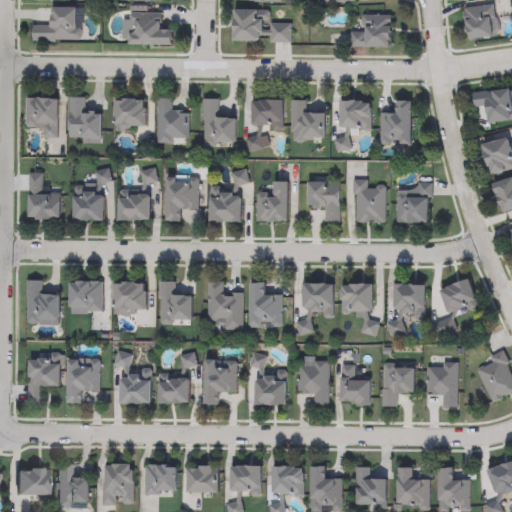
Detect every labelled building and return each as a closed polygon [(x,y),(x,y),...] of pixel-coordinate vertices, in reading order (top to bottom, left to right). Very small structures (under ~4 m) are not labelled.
[(463,8),(494,4),(499,35),(468,40),(463,8)] [(33,42),(33,22),(54,22),(53,7),(82,7),(83,41),(33,42)] [(269,10),(269,23),(292,23),(292,43),(234,42),(234,10),(269,10)] [(123,45),(123,16),(136,16),(137,12),(163,12),(163,27),(174,27),(174,46),(123,45)] [(391,15),(391,48),(351,47),(351,33),(361,33),(362,15),(391,15)] [(511,120),(488,124),(485,103),(474,104),(473,93),(511,88),(511,120)] [(59,139),(48,139),(48,128),(27,128),(27,98),(59,98),(59,139)] [(70,138),(70,98),(90,98),(90,111),(102,111),(102,138),(70,138)] [(158,144),(158,98),(169,98),(169,109),(190,109),(190,144),(158,144)] [(147,130),(114,130),(114,99),(147,99),(147,130)] [(237,147),(203,147),(203,99),(219,99),(219,118),(237,118),(237,147)] [(284,100),(284,130),(268,129),(267,150),(248,150),(248,136),(253,136),(254,100),(284,100)] [(325,142),(292,142),(292,100),(305,100),(305,111),(325,111),(325,142)] [(341,130),(341,100),(372,100),(372,130),(341,130)] [(413,101),(413,146),(380,146),(380,111),(391,111),(391,101),(413,101)] [(335,137),(350,135),(352,151),(337,152),(335,137)] [(511,170),(490,176),(483,144),(511,137),(511,141),(511,170)] [(140,171),(156,169),(158,182),(142,185),(140,171)] [(249,185),(233,187),(231,172),(247,170),(249,185)] [(29,220),(29,173),(44,173),(44,193),(61,193),(61,220),(29,220)] [(198,211),(186,212),(186,222),(167,222),(167,177),(198,177),(198,211)] [(494,183),(511,177),(511,210),(502,213),(494,183)] [(386,223),(353,223),(353,180),(375,180),(375,189),(386,189),(386,223)] [(289,182),(289,222),(257,222),(257,192),(269,192),(269,182),(289,182)] [(308,212),(308,182),(340,182),(340,223),(325,223),(325,212),(308,212)] [(432,183),(432,223),(397,223),(397,193),(414,193),(414,183),(432,183)] [(105,221),(74,221),(74,184),(96,184),(96,194),(105,194),(105,221)] [(210,222),(210,187),(222,187),(222,193),(241,193),(241,222),(210,222)] [(150,221),(119,221),(119,191),(150,191),(150,221)] [(470,279),(480,309),(470,312),(468,306),(448,312),(441,289),(470,279)] [(27,324),(27,281),(41,281),(41,292),(60,292),(60,324),(27,324)] [(70,314),(70,281),(102,281),(102,314),(70,314)] [(114,316),(114,282),(147,282),(147,316),(114,316)] [(193,325),(160,325),(160,282),(174,282),(174,292),(193,292),(193,325)] [(243,292),(243,330),(217,330),(217,321),(208,321),(208,282),(224,282),(224,292),(243,292)] [(282,293),(282,328),(251,328),(251,283),(267,283),(267,293),(282,293)] [(322,318),(323,310),(304,310),(304,283),(334,283),(334,318),(322,318)] [(373,285),(372,321),(377,321),(377,335),(364,335),(364,317),(342,317),(343,284),(373,285)] [(425,320),(415,320),(415,310),(394,310),(394,284),(425,284),(425,320)] [(458,334),(436,337),(434,321),(455,318),(458,334)] [(405,319),(406,336),(390,338),(388,320),(405,319)] [(314,334),(299,336),(297,322),(312,320),(314,334)] [(474,365),(505,351),(511,367),(511,394),(492,404),(474,365)] [(131,353),(130,369),(115,368),(116,352),(131,353)] [(196,366),(181,369),(179,356),(194,353),(196,366)] [(267,356),(264,372),(249,369),(252,353),(267,356)] [(41,361),(41,354),(63,354),(63,388),(43,388),(43,403),(29,403),(29,362),(41,361)] [(298,357),(330,357),(330,406),(312,406),(312,396),(297,395),(298,357)] [(100,359),(100,393),(83,393),(83,404),(67,404),(67,359),(100,359)] [(205,405),(205,360),(237,360),(237,394),(216,394),(216,405),(205,405)] [(427,363),(458,363),(458,407),(439,407),(439,397),(427,397),(427,363)] [(382,406),(382,364),(415,364),(415,397),(399,397),(399,406),(382,406)] [(371,406),(341,406),(341,365),(352,365),(352,376),(371,376),(371,406)] [(152,369),(152,405),(120,405),(120,375),(141,375),(141,369),(152,369)] [(287,369),(287,406),(256,406),(256,377),(276,377),(276,369),(287,369)] [(158,404),(158,375),(189,375),(189,404),(158,404)] [(511,462),(511,497),(507,499),(505,492),(495,495),(488,469),(511,462)] [(90,508),(57,508),(57,464),(70,464),(70,475),(90,475),(90,508)] [(103,506),(103,464),(134,464),(134,506),(103,506)] [(177,465),(177,495),(144,495),(144,465),(177,465)] [(219,493),(187,493),(187,466),(219,466),(219,493)] [(262,466),(262,496),(231,496),(231,466),(262,466)] [(305,467),(305,496),(273,496),(273,467),(305,467)] [(311,511),(312,467),(330,467),(330,477),(343,477),(343,511),(311,511)] [(49,468),(49,495),(17,495),(17,468),(49,468)] [(367,478),(388,478),(388,509),(356,509),(356,468),(367,468),(367,478)] [(399,468),(410,468),(410,478),(431,479),(430,511),(407,510),(407,503),(398,503),(399,468)] [(470,511),(439,511),(439,469),(456,469),(456,479),(470,479),(470,511)] [(228,511),(227,503),(242,501),(243,511),(228,511)] [(487,511),(485,504),(501,501),(503,511),(487,511)] [(271,511),(271,503),(284,503),(284,511),(271,511)]
